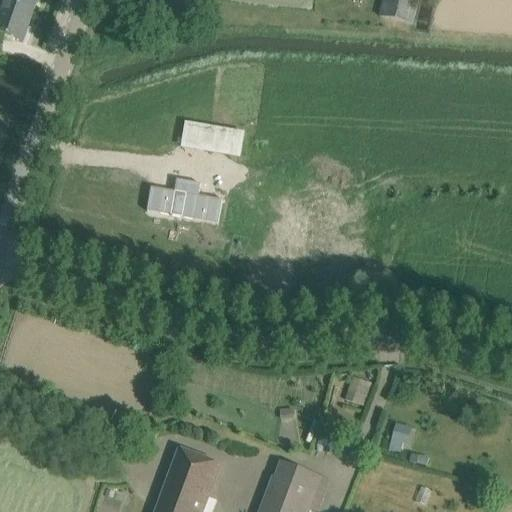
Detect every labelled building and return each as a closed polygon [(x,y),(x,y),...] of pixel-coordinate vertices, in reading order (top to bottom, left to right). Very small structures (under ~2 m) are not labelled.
[(37,0),(3,0),(0,11),(0,35),(23,44),(37,0)] [(414,25),(419,0),(383,0),(380,17),(414,25)] [(295,137),(264,239),(300,250),(331,148),(295,137)] [(151,189),(147,213),(190,220),(199,222),(218,225),(222,201),(217,200),(198,197),(200,185),(177,181),(175,193),(151,189)] [(353,378),(346,401),(364,407),(371,384),(353,378)] [(292,409),(279,410),(280,420),(292,419),(292,409)] [(394,425),(388,447),(400,451),(407,429),(394,425)] [(156,511),(203,511),(221,466),(179,450),(156,511)] [(266,511),(308,511),(310,510),(313,511),(316,511),(328,482),(284,465),(266,511)]
